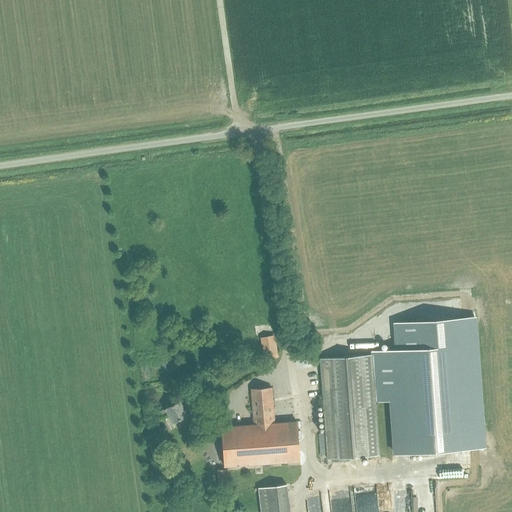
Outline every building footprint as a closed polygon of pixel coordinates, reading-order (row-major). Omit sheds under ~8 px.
[(397,349),(371,351),(372,355),(375,402),(391,401),(395,454),(484,448),(474,317),(395,322),(397,349)] [(259,338),(263,361),(278,358),(274,335),(259,338)] [(320,359),(327,459),(379,455),(375,402),(372,355),(320,359)] [(299,461),(296,421),(275,423),(272,388),(251,390),(253,424),(222,427),(225,467),(299,461)] [(173,423),(199,409),(191,395),(159,412),(162,419),(169,415),(173,423)] [(217,470),(219,487),(226,486),(225,469),(217,470)] [(274,486),(258,488),(261,511),(289,511),(286,484),(274,486)]
